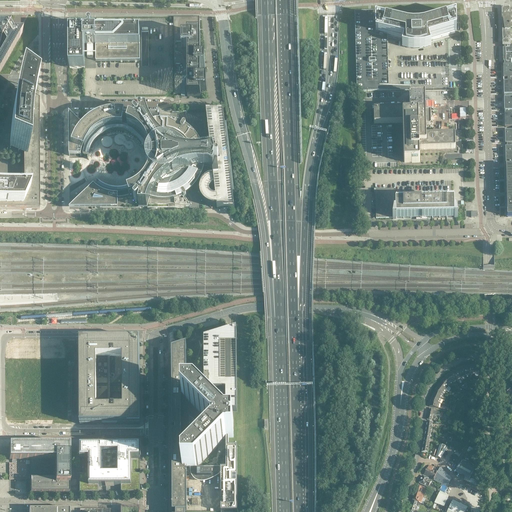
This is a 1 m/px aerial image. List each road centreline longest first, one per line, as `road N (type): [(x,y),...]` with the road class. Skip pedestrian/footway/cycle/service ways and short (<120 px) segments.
road 1 (unclassified): [(60,215),(214,215),(259,233),(491,230)]
road 2 (motorway): [(220,0),(279,313)]
road 3 (motorway): [(265,0),(279,313)]
road 4 (motorway): [(292,312),(284,0)]
road 5 (motorway): [(292,312),(329,12)]
road 6 (motorway): [(298,511),(292,312)]
road 7 (tertiary): [(160,332),(246,307),(355,312)]
road 8 (motorway): [(279,313),(284,511)]
road 9 (residential): [(402,511),(429,386),(451,365),(478,356)]
road 10 (unclassified): [(491,230),(485,51)]
road 11 (unclassified): [(0,502),(151,500)]
